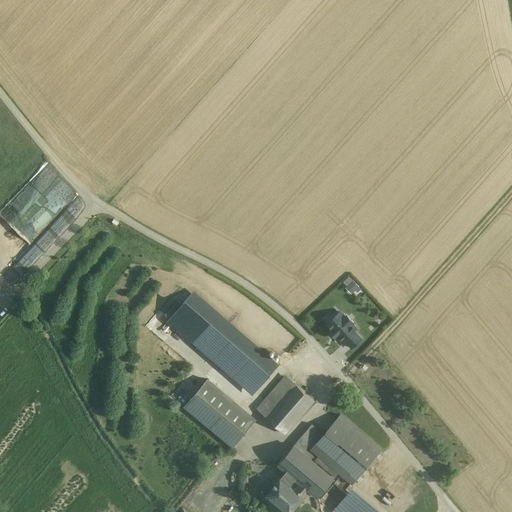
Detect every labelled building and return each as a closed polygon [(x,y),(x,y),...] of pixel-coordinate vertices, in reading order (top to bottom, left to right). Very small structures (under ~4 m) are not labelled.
[(345,286),(352,294),(360,287),(353,279),(345,286)] [(278,364),(194,291),(168,321),(252,394),(278,364)] [(345,317),(340,312),(326,325),(331,330),(330,331),(331,332),(332,331),(336,335),(335,337),(336,338),(337,337),(342,342),(356,329),(351,323),(353,322),(346,316),(345,317)] [(266,417),(295,384),(286,375),(256,408),(266,417)] [(250,423),(251,424),(256,418),(209,379),(204,385),(205,385),(204,386),(211,392),(212,391),(212,392),(219,398),(220,398),(220,399),(227,405),(227,404),(228,405),(227,405),(234,411),(235,410),(235,411),(235,412),(242,417),(243,417),(243,418),(250,424),(250,423)] [(295,384),(266,417),(285,433),(314,400),(295,384)] [(227,405),(220,399),(220,398),(219,398),(212,392),(212,391),(211,392),(204,386),(205,385),(204,385),(203,385),(203,386),(186,407),(185,407),(186,408),(193,413),(193,414),(193,415),(194,414),(201,420),(200,420),(201,421),(208,426),(208,427),(209,427),(216,433),(216,434),(217,433),(224,439),(223,440),(224,440),(225,440),(232,446),(231,446),(232,447),(233,446),(232,446),(250,425),(251,424),(250,423),(250,424),(243,418),(243,417),(242,417),(235,412),(235,411),(235,410),(234,411),(227,405),(228,405),(227,404),(227,405)] [(324,434),(311,449),(339,473),(352,484),(381,449),(340,415),(324,434)] [(339,473),(311,449),(324,434),(312,424),(294,445),(333,479),(339,473)] [(333,479),(294,445),(278,464),(287,471),(280,478),(303,498),(309,490),(318,497),(327,486),(333,479)] [(280,478),(279,479),(266,495),(266,494),(266,495),(266,496),(267,496),(285,511),(291,511),(302,499),(303,499),(303,498),(280,478)] [(372,511),(350,493),(334,511),(372,511)]
